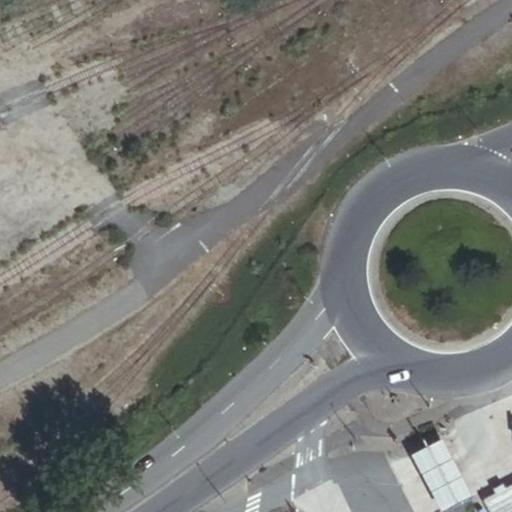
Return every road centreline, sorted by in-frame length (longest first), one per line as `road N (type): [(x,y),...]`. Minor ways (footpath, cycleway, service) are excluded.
road 1 (secondary): [(349,285),(220,416),(100,511)]
road 2 (secondary): [(159,511),(299,406),(387,354)]
road 3 (secondary): [(473,174),(409,181),(382,198),(350,253),(349,285)]
road 4 (secondary): [(387,354),(448,376),(511,356)]
